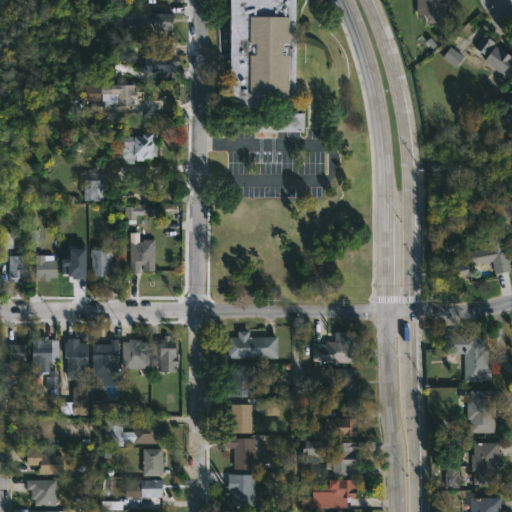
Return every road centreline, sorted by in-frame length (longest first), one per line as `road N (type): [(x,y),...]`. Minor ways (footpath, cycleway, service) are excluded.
road 1 (residential): [(195,0),(197,511)]
road 2 (residential): [(403,309),(0,309)]
road 3 (secondary): [(342,0),(376,98),(403,309)]
road 4 (secondary): [(403,309),(414,264),(408,136),(368,0)]
road 5 (secondary): [(403,309),(408,511)]
